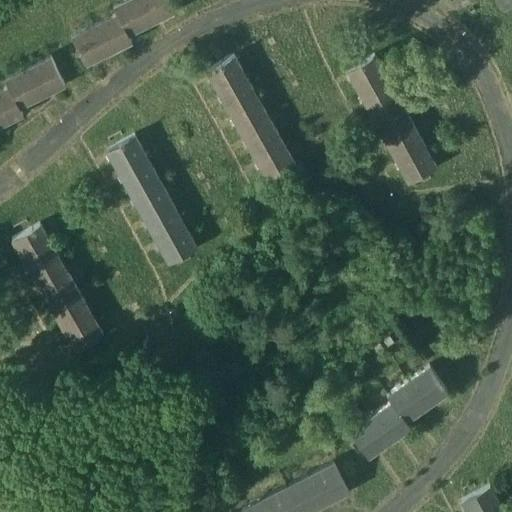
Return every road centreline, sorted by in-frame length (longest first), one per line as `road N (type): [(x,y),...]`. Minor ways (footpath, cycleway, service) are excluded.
road 1 (residential): [(298,0),(189,35),(0,182)]
road 2 (residential): [(511,110),(495,68),(445,23),(386,4),(333,0)]
road 3 (residential): [(426,511),(477,458),(511,393)]
